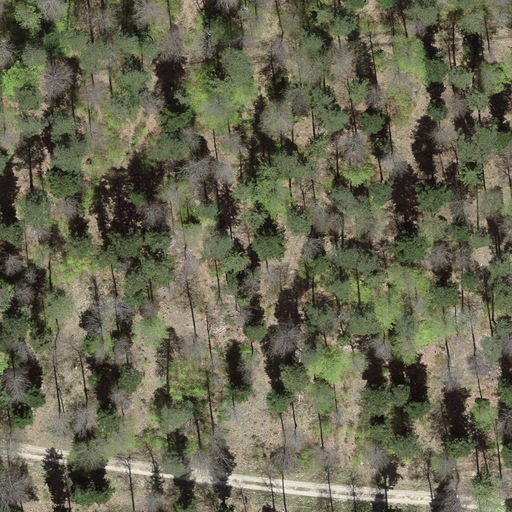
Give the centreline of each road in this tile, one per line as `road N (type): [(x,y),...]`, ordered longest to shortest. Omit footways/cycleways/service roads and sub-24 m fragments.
road 1 (track): [(511,507),(0,451)]
road 2 (track): [(0,57),(87,59),(511,28)]
road 3 (track): [(331,487),(511,455)]
